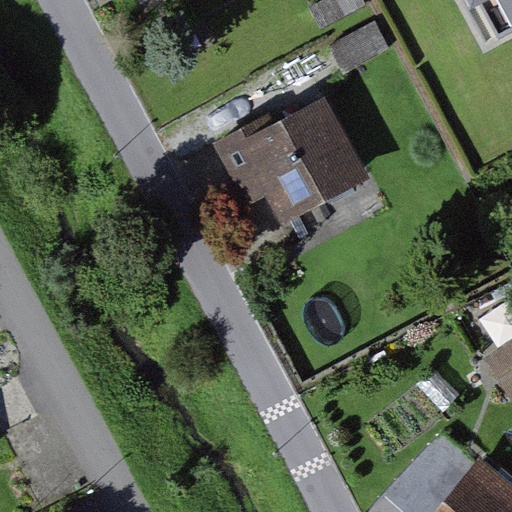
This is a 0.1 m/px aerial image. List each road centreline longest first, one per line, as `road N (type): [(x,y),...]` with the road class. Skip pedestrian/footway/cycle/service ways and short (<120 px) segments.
road 1 (residential): [(346,511),(71,0)]
road 2 (residential): [(0,273),(126,511)]
